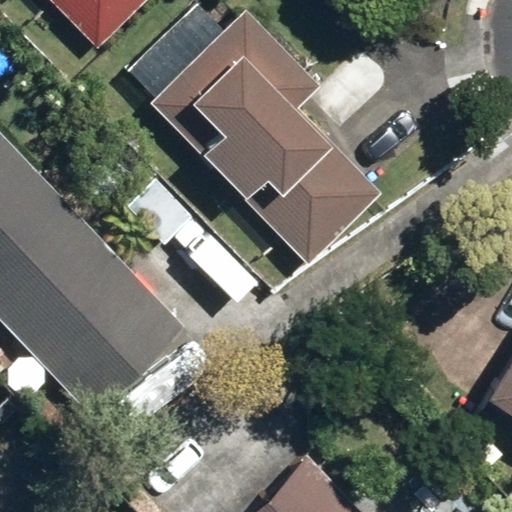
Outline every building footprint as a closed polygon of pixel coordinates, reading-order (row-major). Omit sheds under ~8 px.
[(36,0),(85,50),(136,0),(36,0)] [(186,1),(111,74),(295,262),(371,188),(288,103),(311,81),(236,4),(212,27),(186,1)] [(172,322),(0,136),(0,337),(71,414),(172,322)] [(511,315),(461,394),(511,426),(511,315)] [(348,511),(293,453),(228,511),(348,511)]
